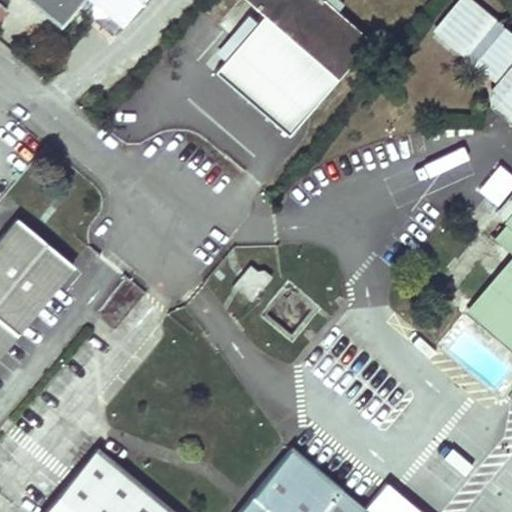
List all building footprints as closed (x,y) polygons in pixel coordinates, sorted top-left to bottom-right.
[(17,0),(54,32),(80,2),(87,9),(89,28),(104,43),(141,0),(17,0)] [(242,0),(335,80),(368,43),(334,12),(342,3),(338,0),(242,0)] [(511,42),(460,0),(438,27),(474,57),(491,36),(511,52),(511,42)] [(104,43),(89,28),(85,33),(101,47),(104,43)] [(511,52),(491,36),(474,57),(501,80),(511,67),(511,52)] [(511,67),(501,80),(492,91),(493,104),(511,120),(511,119),(511,187),(495,207),(508,219),(492,238),(511,255),(511,272),(481,310),(511,336),(511,67)] [(511,157),(504,167),(495,165),(460,206),(476,219),(511,176),(511,157)] [(0,349),(52,285),(0,242),(0,349)] [(255,272),(248,265),(239,275),(258,291),(270,277),(262,270),(255,272)] [(258,291),(239,275),(230,287),(249,303),(258,291)] [(458,435),(451,445),(473,459),(480,449),(458,435)] [(371,511),(294,446),(237,511),(176,511),(99,447),(45,511),(371,511)] [(430,473),(453,486),(460,474),(437,461),(430,473)]
